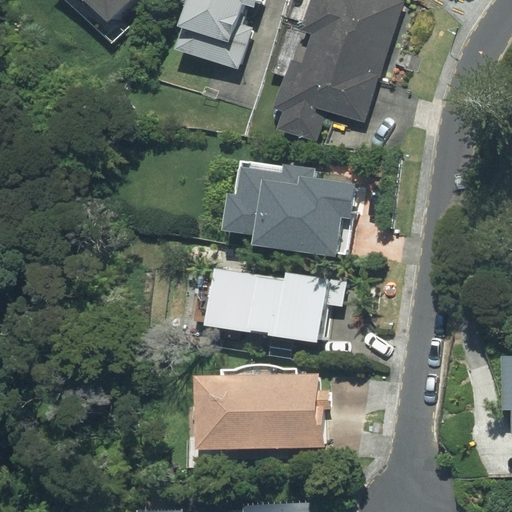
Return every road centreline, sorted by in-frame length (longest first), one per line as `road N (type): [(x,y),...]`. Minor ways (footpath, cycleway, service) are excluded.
road 1 (residential): [(402,511),(464,114),(484,49),(511,9)]
road 2 (track): [(103,488),(405,476)]
